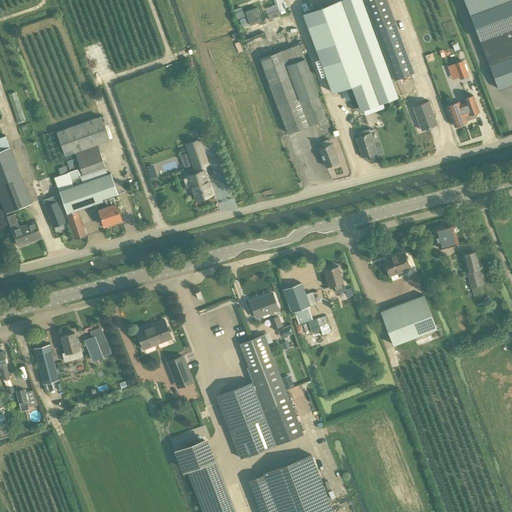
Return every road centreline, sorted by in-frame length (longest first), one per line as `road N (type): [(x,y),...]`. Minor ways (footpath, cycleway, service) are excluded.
road 1 (unclassified): [(0,275),(511,141)]
road 2 (tertiary): [(0,312),(511,179)]
road 3 (unclassified): [(0,331),(237,264)]
road 4 (unclassified): [(300,248),(511,193)]
road 5 (unknown): [(101,80),(157,234)]
